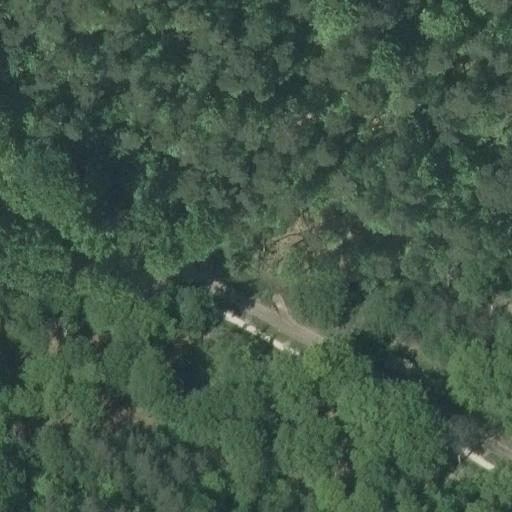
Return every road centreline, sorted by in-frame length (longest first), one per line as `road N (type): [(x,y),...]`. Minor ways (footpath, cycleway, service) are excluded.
road 1 (track): [(0,171),(319,344),(511,462)]
road 2 (unknown): [(511,263),(403,225),(312,149),(265,145),(23,45),(0,21)]
